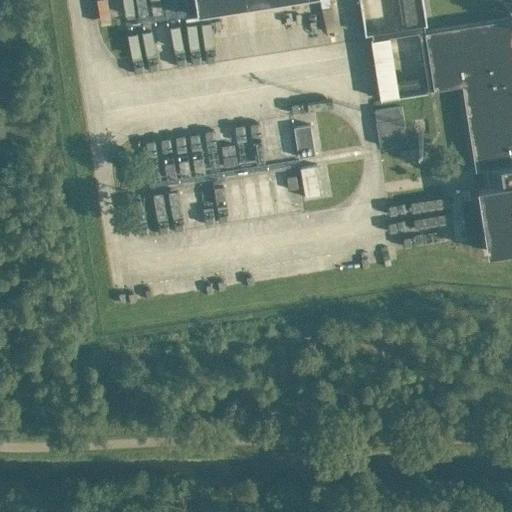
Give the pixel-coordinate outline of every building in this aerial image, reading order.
[(187,0),(189,8),(187,9),(187,11),(255,0),(187,0)] [(511,17),(511,15),(425,29),(425,23),(427,22),(423,0),(360,0),(366,32),(372,31),(373,36),(371,36),(381,97),(428,90),(428,87),(434,87),(462,83),(476,168),(479,168),(482,184),(478,184),(489,250),(511,246),(511,17)] [(402,104),(374,108),(376,120),(404,116),(402,104)] [(404,116),(376,120),(378,132),(406,128),(404,116)] [(300,156),(302,155),(315,153),(310,123),(295,126),(300,156)] [(380,144),(408,140),(406,128),(378,132),(380,144)] [(317,163),(301,166),(306,196),(322,193),(317,163)] [(450,495),(446,504),(446,508),(466,507),(465,503),(460,495),(450,495)]
